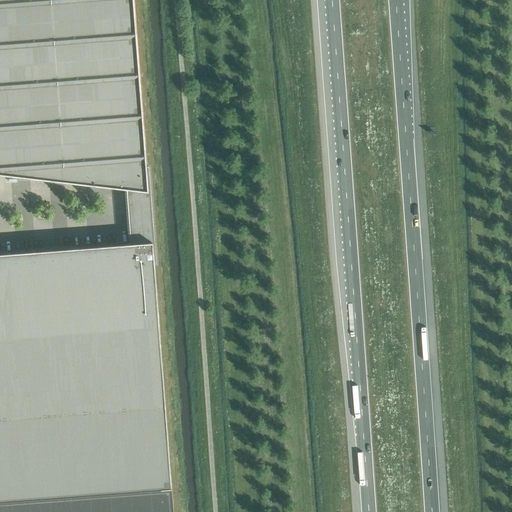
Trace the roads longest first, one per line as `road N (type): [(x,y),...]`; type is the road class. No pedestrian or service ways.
road 1 (motorway): [(332,0),(369,511)]
road 2 (motorway): [(430,511),(396,0)]
